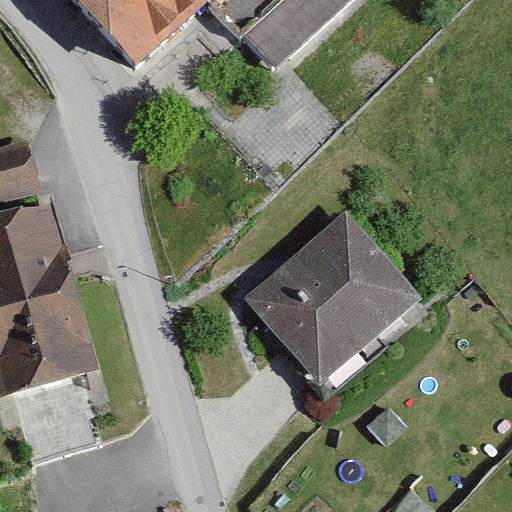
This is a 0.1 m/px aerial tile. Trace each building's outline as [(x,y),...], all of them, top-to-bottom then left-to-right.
[(76,0),(167,95),(210,55),(231,78),(254,56),(239,40),(281,0),(76,0)] [(383,4),(379,0),(316,0),(262,52),(295,87),(383,4)] [(0,216),(42,205),(28,155),(0,162),(0,216)] [(108,388),(52,214),(0,230),(0,387),(3,386),(14,419),(108,388)] [(441,315),(361,224),(256,317),(337,407),(441,315)]
